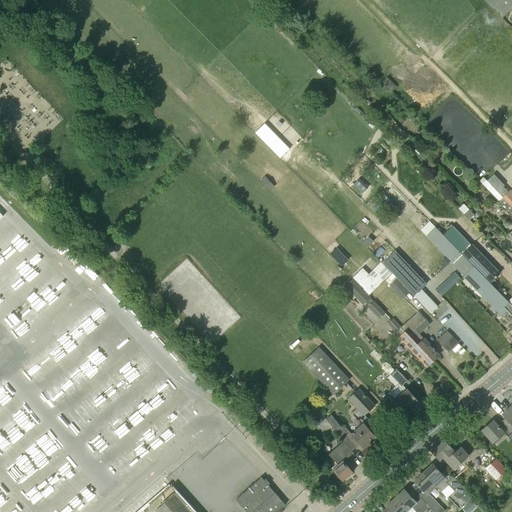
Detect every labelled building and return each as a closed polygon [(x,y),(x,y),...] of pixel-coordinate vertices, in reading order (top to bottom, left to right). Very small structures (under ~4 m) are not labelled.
[(483,0),(502,18),(511,8),(511,0),(483,0)] [(249,122),(281,157),(290,148),(258,114),(249,122)] [(407,135),(396,125),(390,131),(401,141),(407,135)] [(494,174),(487,181),(498,192),(504,187),(505,186),(494,174)] [(359,177),(354,185),(362,191),(367,183),(359,177)] [(511,212),(511,211),(511,195),(508,192),(503,197),(503,198),(500,201),(511,212)] [(459,209),(464,214),(469,209),(464,204),(459,209)] [(473,211),(471,209),(470,210),(469,209),(464,214),(470,220),(475,215),(472,212),(473,211)] [(399,213),(395,210),(386,221),(390,225),(399,213)] [(426,236),(453,263),(461,255),(434,228),(426,236)] [(480,248),(483,243),(482,242),(484,239),(480,236),(474,243),(480,248)] [(473,266),(490,284),(501,273),(472,244),(461,255),(473,266)] [(331,254),(343,266),(350,259),(338,247),(331,254)] [(427,284),(394,250),(383,262),(415,295),(421,289),(427,284)] [(461,255),(453,263),(452,264),(463,276),(473,266),(461,255)] [(379,286),(392,274),(382,263),(369,275),(362,268),(353,278),(369,296),(379,286)] [(473,266),(463,276),(490,305),(500,295),(490,284),(473,266)] [(458,280),(454,275),(441,287),(445,291),(458,280)] [(368,305),(373,300),(352,279),(345,286),(363,305),(366,303),(368,305)] [(438,307),(421,289),(415,295),(414,296),(431,313),(438,307)] [(375,300),(369,306),(381,318),(387,311),(375,300)] [(511,307),(508,303),(503,308),(511,316),(511,324),(510,327),(511,329),(511,307)] [(400,328),(432,361),(438,356),(423,339),(424,339),(415,330),(425,320),(418,312),(401,327),(400,328)] [(400,328),(401,327),(393,318),(387,324),(426,366),(432,361),(400,328)] [(443,346),(448,352),(458,342),(453,336),(443,346)] [(334,395),(350,380),(319,347),(303,362),(334,395)] [(402,386),(408,381),(396,368),(394,370),(390,374),(402,386)] [(366,415),(375,406),(358,389),(349,397),(366,415)] [(418,402),(406,389),(393,400),(389,396),(384,401),(399,419),(418,402)] [(506,418),(502,422),(511,432),(511,404),(502,414),(506,418)] [(335,430),(340,426),(332,415),(327,419),(335,430)] [(493,420),(481,430),(493,442),(504,433),(493,420)] [(364,450),(370,445),(368,442),(374,436),(363,424),(351,435),(364,450)] [(299,443),(303,440),(297,433),(293,436),(299,443)] [(348,439),(344,442),(351,451),(355,448),(348,439)] [(445,440),(431,452),(439,462),(443,459),(453,470),(469,456),(461,446),(455,451),(453,453),(449,448),(451,447),(445,440)] [(346,458),(353,453),(351,451),(344,442),(338,447),(346,458)] [(348,476),(352,472),(342,461),(333,450),(328,454),(337,465),(332,469),(342,481),(344,480),(344,481),(349,477),(348,476)] [(495,459),(485,469),(495,480),(506,470),(496,458),(495,459)] [(432,464),(423,472),(436,487),(437,487),(441,492),(442,491),(448,485),(449,485),(458,494),(461,498),(467,492),(463,488),(445,469),(441,473),(432,464)] [(423,472),(413,481),(422,491),(427,496),(429,494),(436,487),(423,472)] [(264,481),(261,478),(236,500),(246,511),(276,511),(285,505),(268,485),(270,484),(266,479),(264,481)] [(405,490),(395,499),(407,511),(412,507),(415,511),(417,511),(426,504),(424,502),(418,495),(417,494),(413,498),(405,490)] [(192,511),(175,493),(155,511),(156,511),(192,511)] [(431,496),(424,502),(426,504),(430,508),(433,511),(434,511),(433,511),(443,511),(445,511),(431,496)] [(395,499),(386,508),(389,511),(406,511),(407,511),(395,499)]
